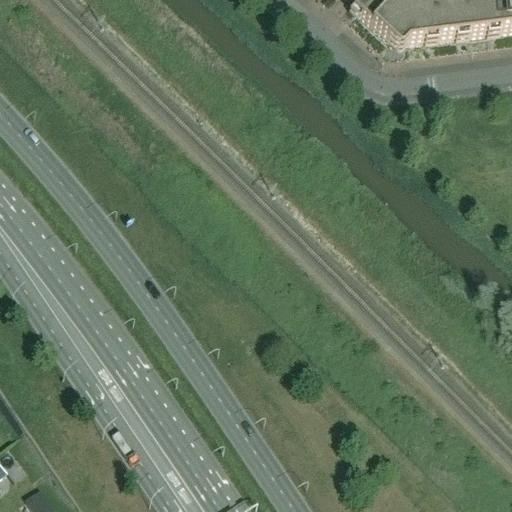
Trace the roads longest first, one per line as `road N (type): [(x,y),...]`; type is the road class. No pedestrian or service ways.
road 1 (primary): [(289,511),(128,270),(0,117)]
road 2 (primary): [(0,204),(219,511)]
road 3 (residential): [(511,73),(373,91),(277,0)]
